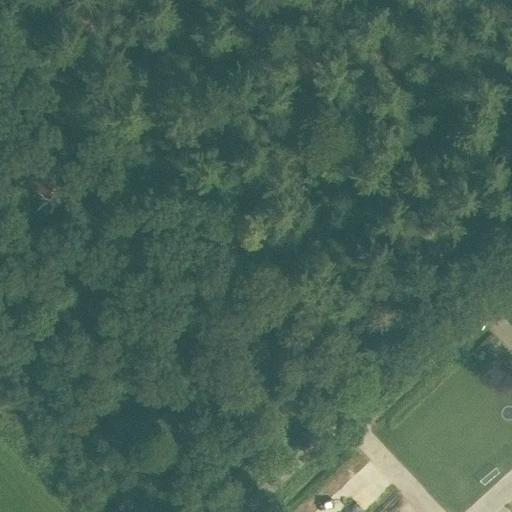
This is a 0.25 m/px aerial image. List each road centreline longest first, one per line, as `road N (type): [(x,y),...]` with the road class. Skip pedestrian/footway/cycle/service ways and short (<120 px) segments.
road 1 (track): [(28,0),(395,376)]
road 2 (unclassified): [(249,511),(511,268)]
